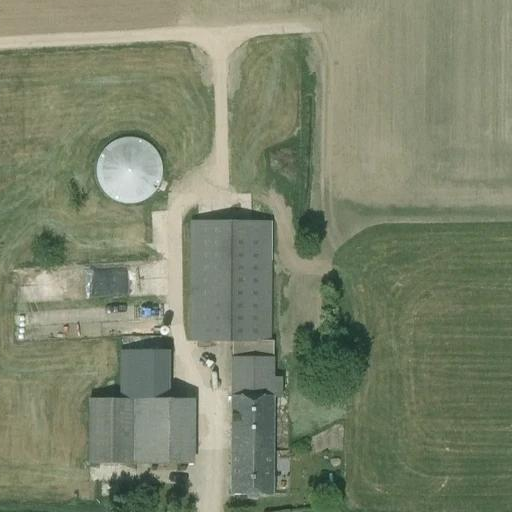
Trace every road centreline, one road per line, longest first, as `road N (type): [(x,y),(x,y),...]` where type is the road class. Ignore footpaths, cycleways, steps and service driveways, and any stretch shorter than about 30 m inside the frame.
road 1 (track): [(0,42),(356,26)]
road 2 (track): [(218,32),(222,166),(177,202),(174,224)]
